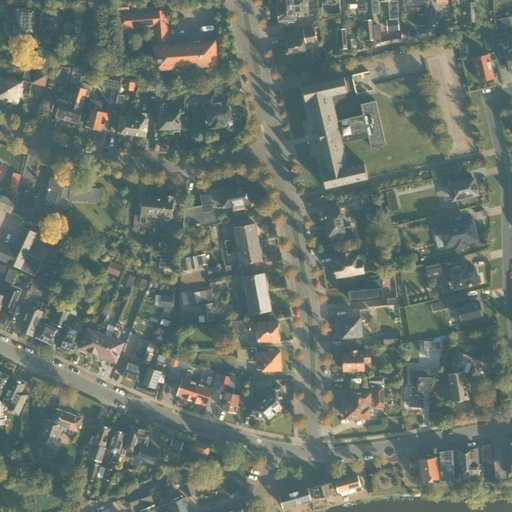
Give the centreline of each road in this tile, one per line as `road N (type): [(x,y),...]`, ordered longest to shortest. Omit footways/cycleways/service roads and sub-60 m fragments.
road 1 (tertiary): [(274,447),(124,403),(0,346)]
road 2 (residential): [(268,149),(154,165),(110,161),(0,127)]
road 3 (unknown): [(269,91),(425,51),(440,55),(448,69),(462,142)]
road 4 (tertiary): [(318,454),(511,427)]
road 5 (residential): [(318,454),(312,292)]
road 6 (residential): [(299,294),(306,454)]
road 7 (residential): [(504,233),(490,102),(511,90)]
road 8 (residential): [(236,0),(268,149)]
road 9 (residential): [(281,146),(248,0)]
road 10 (residential): [(312,292),(281,146)]
road 11 (residential): [(268,149),(299,294)]
road 12 (residential): [(72,511),(189,472)]
